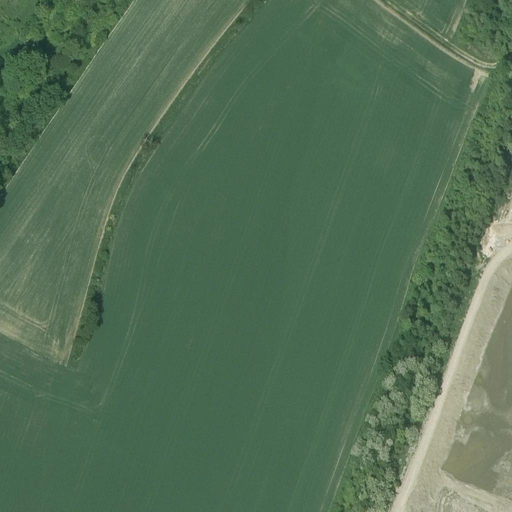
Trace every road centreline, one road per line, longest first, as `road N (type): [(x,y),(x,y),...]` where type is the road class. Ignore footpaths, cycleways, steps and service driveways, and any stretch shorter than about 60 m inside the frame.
road 1 (track): [(0,131),(87,0)]
road 2 (track): [(386,0),(493,63),(511,52)]
